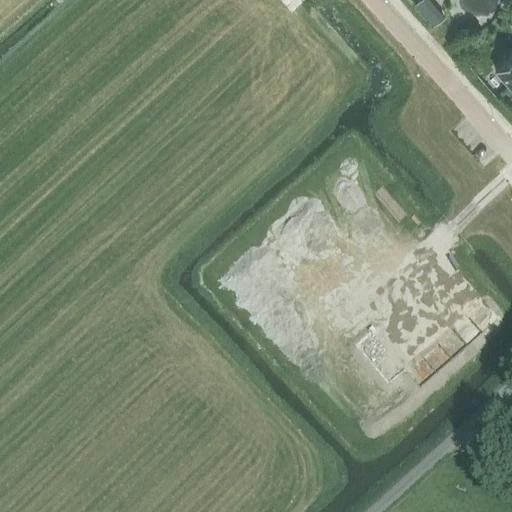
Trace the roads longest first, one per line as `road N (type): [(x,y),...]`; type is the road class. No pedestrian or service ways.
road 1 (residential): [(511,152),(374,0)]
road 2 (unclassified): [(374,511),(511,386)]
